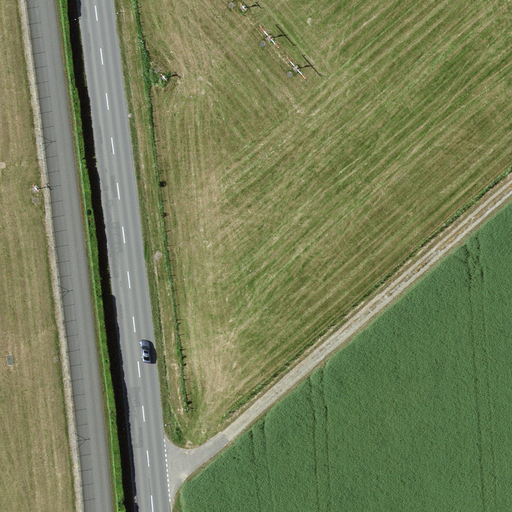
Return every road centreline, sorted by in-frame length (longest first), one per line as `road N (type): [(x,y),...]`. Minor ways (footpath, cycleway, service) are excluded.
road 1 (tertiary): [(152,511),(94,0)]
road 2 (track): [(149,478),(229,433),(511,186)]
